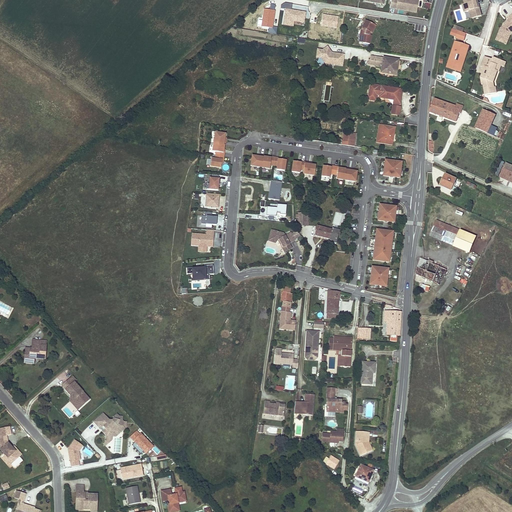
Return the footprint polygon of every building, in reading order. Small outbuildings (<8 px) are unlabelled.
[(418,0),(391,0),(390,8),(416,12),(418,0)] [(463,0),(465,3),(462,4),(464,12),(468,11),(471,10),(473,18),(481,15),(479,7),(477,8),(476,0),(463,0)] [(292,3),(285,2),(281,4),(281,8),(285,9),(282,24),(293,26),(294,20),(304,22),(306,12),(291,10),(292,3)] [(270,10),(264,9),(262,20),(258,20),(258,25),(262,25),(261,26),(269,27),(269,32),(276,33),(277,27),(273,26),(275,5),(271,4),(270,10)] [(338,16),(322,14),(321,26),(337,28),(338,16)] [(511,14),(507,18),(508,20),(509,21),(507,23),(506,22),(503,24),(502,27),(500,28),(495,40),(506,44),(508,39),(507,39),(509,34),(511,31),(511,14)] [(361,38),(360,38),(359,43),(370,44),(371,36),(369,36),(370,33),(372,33),(375,26),(366,21),(362,31),(363,31),(362,33),(361,38)] [(456,31),(452,29),(451,33),(457,35),(456,38),(463,41),(466,34),(462,32),(456,31)] [(455,42),(448,64),(461,68),(467,49),(466,48),(465,47),(465,46),(465,45),(455,42)] [(342,66),(344,55),(334,53),(332,55),(330,55),(328,51),(330,50),(327,47),(322,50),(317,50),(316,58),(319,58),(320,57),(322,56),(325,60),(325,64),(342,66)] [(369,60),(368,64),(379,67),(379,65),(382,66),(381,72),(396,75),(398,60),(384,58),(371,56),(371,60),(369,60)] [(492,60),(484,57),(481,67),(484,68),(482,74),(480,78),(481,85),(482,85),(484,95),(496,93),(495,87),(494,88),(493,84),(497,72),(498,71),(495,71),(497,65),(491,63),(492,60)] [(499,60),(493,58),(492,60),(491,63),(497,65),(495,71),(498,71),(497,72),(499,72),(501,66),(500,66),(498,63),(499,60)] [(448,64),(446,67),(460,72),(461,68),(448,64)] [(371,96),(369,95),(368,99),(369,100),(374,101),(376,100),(376,95),(380,95),(380,98),(394,100),(393,103),(395,104),(398,105),(400,103),(401,98),(399,96),(400,94),(401,94),(402,90),(372,85),(370,86),(370,90),(371,92),(371,96)] [(456,106),(434,99),(429,112),(457,122),(460,113),(454,111),(456,106)] [(401,107),(392,106),(391,114),(400,116),(401,107)] [(491,126),(495,115),(483,110),(476,128),(487,133),(491,126)] [(393,148),(393,141),(390,140),(390,138),(393,138),(393,133),(394,134),(395,128),(383,126),(381,140),(379,140),(379,143),(381,144),(381,146),(393,148)] [(491,126),(487,133),(494,136),(498,129),(491,126)] [(354,147),(356,134),(350,133),(347,146),(354,147)] [(225,143),(226,135),(216,134),(214,145),(225,147),(226,147),(226,143),(225,143)] [(224,151),(225,147),(214,145),(213,153),(217,153),(216,157),(224,158),(225,154),(224,154),(224,151)] [(264,158),(264,157),(260,156),(260,158),(257,157),(253,157),(251,167),(262,168),(264,158)] [(222,165),(222,162),(223,162),(224,158),(216,157),(216,160),(212,160),(211,168),(221,169),(222,165)] [(274,166),(275,158),(272,158),(272,159),(268,158),(264,158),(262,168),(270,170),(271,166),(274,166)] [(283,161),(279,160),(279,159),(275,158),(274,166),(278,167),(277,171),(285,172),(287,161),(283,161)] [(305,163),(301,162),(301,164),(298,163),(294,162),(292,173),(301,174),(301,171),(304,171),(305,163)] [(401,175),(401,169),(402,164),(386,162),(385,166),(385,167),(385,169),(384,177),(385,177),(391,178),(393,178),(399,179),(400,179),(401,175)] [(312,166),(309,165),(309,164),(305,163),(304,171),(304,175),(315,177),(316,166),(312,166)] [(511,166),(506,164),(500,177),(511,182),(511,166)] [(334,175),(335,168),(331,167),(331,168),(328,167),(324,167),(322,178),(330,179),(330,175),(334,175)] [(339,169),(339,168),(335,168),(334,175),(337,176),(337,180),(345,181),(346,170),(342,170),(339,169)] [(353,172),(350,172),(350,170),(346,169),(346,170),(345,181),(356,183),(357,173),(353,172)] [(446,175),(441,185),(451,190),(456,180),(446,175)] [(222,176),(215,176),(214,180),(213,179),(212,185),(211,185),(210,190),(221,191),(221,186),(223,186),(223,180),(222,180),(222,176)] [(280,201),(283,183),(272,182),(269,199),(280,201)] [(219,209),(220,196),(208,195),(206,208),(219,209)] [(287,216),(287,206),(278,205),(278,208),(268,208),(267,217),(277,217),(277,214),(281,214),(281,215),(287,216)] [(396,215),(396,209),(396,208),(380,206),(380,207),(380,213),(379,214),(379,216),(378,222),(395,224),(396,215)] [(214,214),(207,213),(206,217),(204,217),(203,225),(218,227),(219,219),(214,218),(214,214)] [(308,221),(308,213),(299,213),(299,221),(308,221)] [(436,221),(430,236),(453,245),(460,230),(436,221)] [(332,230),(317,226),(315,236),(330,239),(337,241),(340,230),(332,228),(332,230)] [(271,230),(268,241),(276,243),(278,240),(272,239),(274,231),(271,230)] [(274,231),(272,239),(278,240),(284,252),(291,248),(288,243),(288,242),(289,241),(290,242),(294,240),(294,239),(300,236),(296,230),(291,233),(285,236),(283,234),(274,231)] [(469,252),(476,237),(460,230),(453,245),(453,246),(469,252)] [(213,248),(215,231),(207,231),(207,236),(192,235),(192,246),(199,247),(199,249),(207,249),(207,248),(213,248)] [(392,243),(392,240),(393,234),(393,233),(377,231),(377,237),(376,238),(375,249),(385,250),(385,253),(375,252),(374,253),(374,259),(374,261),(390,263),(390,258),(391,253),(391,249),(392,243)] [(416,274),(433,282),(440,266),(432,263),(428,261),(420,258),(416,274)] [(197,269),(187,269),(188,275),(194,275),(194,280),(206,280),(206,281),(211,281),(210,275),(215,275),(214,266),(205,267),(205,268),(205,269),(197,270),(197,269)] [(440,266),(433,282),(439,285),(440,285),(446,269),(440,266)] [(388,277),(389,271),(389,270),(373,268),(373,269),(372,274),(372,276),(372,278),(371,286),(377,286),(380,287),(386,287),(387,288),(388,277)] [(291,288),(283,287),(281,296),(286,297),(285,302),(291,303),(292,294),(290,293),(291,288)] [(328,291),(328,304),(327,318),(336,319),(337,314),(338,314),(339,300),(340,293),(328,291)] [(289,320),(290,319),(291,313),(289,312),(290,308),(283,306),(282,312),(280,325),(284,326),(284,329),(295,330),(296,321),(291,321),(290,321),(289,320)] [(387,334),(400,335),(401,312),(400,312),(385,311),(384,321),(388,321),(387,334)] [(360,330),(359,339),(362,339),(370,340),(370,329),(362,329),(362,330),(360,330)] [(307,333),(306,355),(308,358),(314,359),(317,356),(318,333),(307,333)] [(329,350),(333,350),(343,351),(343,357),(341,357),(341,367),(350,367),(351,354),(350,354),(350,351),(351,351),(352,340),(338,339),(338,337),(334,337),(334,338),(334,340),(330,340),(329,350)] [(26,352),(25,360),(29,360),(29,362),(35,362),(35,358),(40,358),(40,359),(46,359),(46,354),(45,354),(46,351),(47,346),(41,345),(41,341),(33,340),(32,349),(30,349),(30,352),(26,352)] [(292,358),(289,357),(289,354),(281,354),(281,350),(276,349),(275,364),(292,366),(292,368),(298,368),(299,361),(292,360),(292,358)] [(371,384),(372,374),(371,374),(371,373),(372,373),(374,373),(375,363),(362,362),(361,383),(371,384)] [(66,386),(64,388),(71,396),(73,395),(74,396),(74,397),(75,399),(75,400),(74,403),(80,409),(86,404),(83,400),(85,398),(82,394),(83,393),(75,382),(77,381),(73,376),(65,384),(66,386)] [(348,410),(348,405),(345,405),(346,402),(342,402),(342,400),(334,400),(334,392),(328,392),(327,400),(327,406),(327,410),(328,410),(328,411),(340,412),(340,411),(344,411),(344,409),(348,410)] [(73,395),(71,396),(71,402),(78,410),(80,409),(74,403),(75,400),(75,399),(74,397),(74,396),(73,395)] [(295,402),(294,414),(299,415),(300,411),(303,411),(303,415),(312,416),(313,410),(309,409),(310,405),(313,405),(314,395),(306,395),(305,403),(305,404),(300,403),(300,402),(295,402)] [(285,405),(276,404),(270,403),(270,402),(265,401),(263,414),(283,416),(285,405)] [(102,418),(100,416),(94,422),(99,428),(100,427),(101,429),(103,427),(105,429),(102,431),(105,435),(105,436),(110,437),(110,434),(113,431),(117,431),(119,434),(123,431),(121,429),(121,427),(124,427),(125,429),(127,427),(127,422),(124,422),(123,420),(123,417),(119,417),(117,415),(114,418),(115,419),(113,420),(110,420),(107,417),(105,419),(104,417),(102,418)] [(1,450),(4,453),(8,458),(6,459),(11,465),(20,457),(9,444),(7,436),(11,435),(10,427),(0,428),(0,442),(1,449),(1,450)] [(322,441),(330,442),(330,440),(336,441),(336,440),(339,440),(338,441),(343,441),(344,429),(337,429),(337,432),(331,431),(331,434),(323,433),(322,441)] [(105,436),(105,443),(107,445),(119,434),(117,431),(113,431),(110,434),(110,437),(105,436)] [(141,434),(140,435),(137,431),(130,437),(146,454),(153,448),(154,447),(141,434)] [(367,431),(356,431),(356,444),(361,455),(372,450),(368,441),(367,442),(366,440),(367,431)] [(80,466),(79,461),(82,460),(80,452),(84,446),(75,440),(68,450),(71,467),(80,466)] [(10,443),(9,444),(20,457),(22,455),(14,446),(13,447),(10,443)] [(8,458),(4,453),(0,456),(9,467),(11,465),(6,459),(8,458)] [(339,461),(331,456),(327,463),(334,468),(339,461)] [(143,475),(141,465),(120,469),(122,479),(143,475)] [(361,466),(356,477),(369,483),(374,471),(373,471),(367,469),(361,466)] [(77,486),(76,502),(79,503),(79,506),(84,507),(84,510),(91,510),(96,510),(96,504),(97,505),(97,495),(88,495),(88,496),(84,496),(84,495),(84,486),(77,486)] [(140,503),(137,486),(126,489),(129,505),(140,503)] [(176,511),(177,511),(176,502),(186,501),(184,493),(176,495),(171,496),(170,490),(161,492),(163,503),(169,502),(170,504),(168,505),(169,511),(176,511)] [(14,498),(19,500),(24,501),(26,494),(16,491),(14,498)] [(186,501),(176,502),(177,511),(179,511),(178,504),(186,502),(186,501)] [(23,504),(18,503),(16,511),(41,511),(35,510),(35,508),(30,507),(29,508),(27,507),(28,506),(23,504)]
